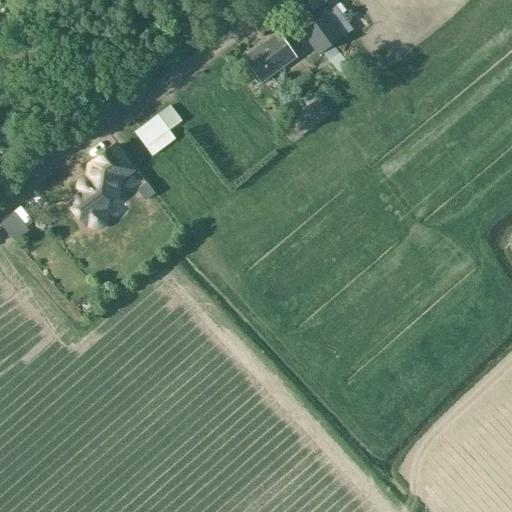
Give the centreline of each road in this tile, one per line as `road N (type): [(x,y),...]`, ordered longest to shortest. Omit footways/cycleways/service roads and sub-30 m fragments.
road 1 (unclassified): [(0,202),(276,0)]
road 2 (track): [(114,118),(18,0)]
